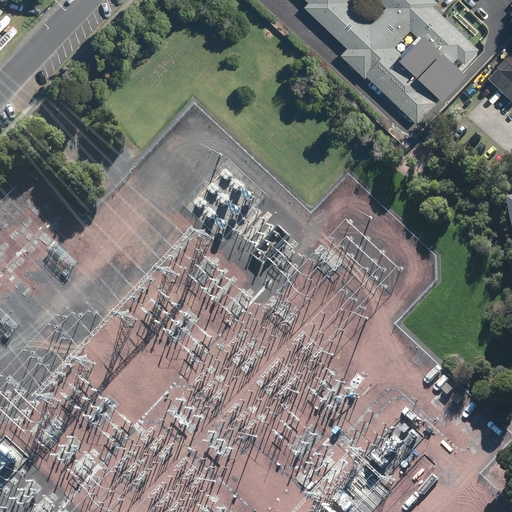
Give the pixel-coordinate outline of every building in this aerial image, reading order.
[(425,0),(304,0),(308,3),(304,8),(349,50),(342,57),(364,80),(367,78),(415,122),(478,51),(425,0)] [(511,51),(488,79),(511,100),(511,51)] [(398,458),(407,448),(414,440),(409,435),(402,443),(395,436),(372,460),(382,469),(389,461),(386,458),(392,452),(398,458)] [(0,474),(15,459),(5,449),(0,454),(0,474)] [(376,483),(365,470),(356,478),(366,491),(376,483)] [(365,494),(352,480),(343,489),(356,502),(365,494)] [(344,494),(335,501),(344,511),(347,511),(355,506),(344,494)]
